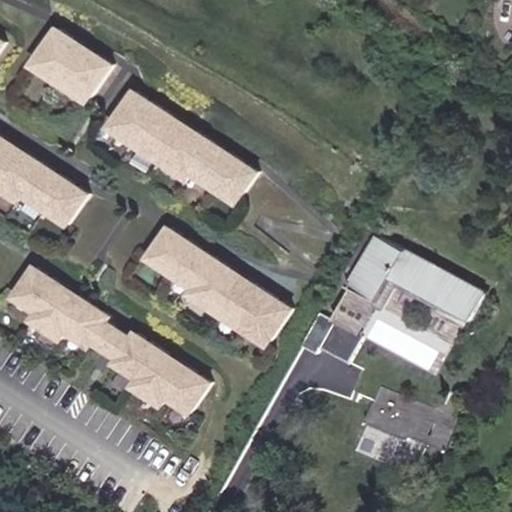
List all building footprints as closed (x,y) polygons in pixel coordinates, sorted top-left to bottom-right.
[(75,40),(58,28),(34,65),(90,102),(114,65),(96,53),(94,58),(88,54),(83,62),(73,55),(78,47),(72,44),(75,40)] [(96,53),(75,40),(72,44),(78,47),(73,55),(83,62),(88,54),(94,58),(96,53)] [(174,117),(134,91),(111,127),(189,178),(193,172),(239,202),(259,172),(196,131),(193,134),(187,131),(182,139),(172,132),(177,124),(172,121),(174,117)] [(196,131),(174,117),(172,121),(177,124),(172,132),(182,139),(187,131),(193,134),(196,131)] [(5,139),(0,136),(0,187),(20,201),(24,195),(70,225),(89,194),(27,153),(24,158),(18,154),(13,162),(3,155),(8,147),(2,144),(5,139)] [(27,153),(5,139),(2,144),(8,147),(3,155),(13,162),(18,154),(24,158),(27,153)] [(193,295),(271,346),(295,309),(255,283),(252,288),(246,284),(241,292),(231,285),(236,277),(231,274),(233,270),(170,228),(151,259),(197,289),(193,295)] [(380,236),(354,283),(381,299),(394,275),(472,319),(487,291),(409,247),(407,251),(380,236)] [(108,324),(112,319),(79,297),(72,308),(53,296),(60,285),(35,268),(15,298),(39,314),(33,321),(63,341),(68,333),(91,348),(95,344),(108,324)] [(252,288),(255,283),(233,270),(231,274),(236,277),(231,285),(241,292),(246,284),(252,288)] [(79,297),(60,285),(53,296),(72,308),(79,297)] [(134,340),(108,324),(95,344),(119,360),(134,340)] [(169,358),(137,335),(134,340),(119,360),(116,365),(139,380),(134,388),(163,408),(168,401),(191,417),(212,387),(187,370),(180,381),(162,369),(169,358)] [(187,370),(169,358),(162,369),(180,381),(187,370)] [(415,464),(424,435),(450,444),(460,413),(380,387),(360,446),(415,464)]
